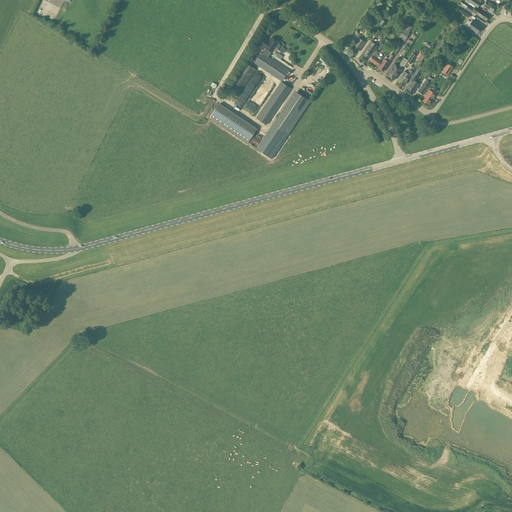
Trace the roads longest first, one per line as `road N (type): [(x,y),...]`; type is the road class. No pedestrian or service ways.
road 1 (tertiary): [(402,160),(78,248)]
road 2 (unclassified): [(361,78),(374,71),(431,115),(493,24),(511,18)]
road 3 (unclassified): [(361,78),(344,54),(262,0)]
